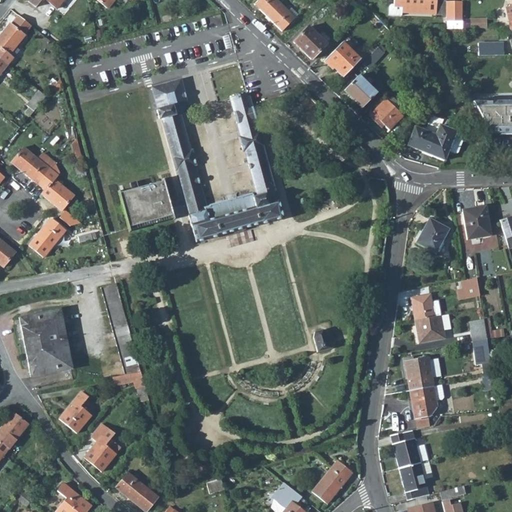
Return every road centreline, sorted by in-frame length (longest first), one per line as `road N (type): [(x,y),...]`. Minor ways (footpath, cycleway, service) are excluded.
road 1 (residential): [(377,491),(367,440),(410,175)]
road 2 (residential): [(410,175),(227,0)]
road 3 (residential): [(13,388),(122,511)]
